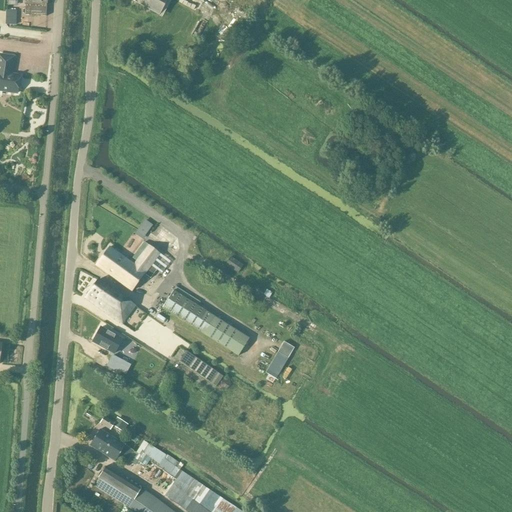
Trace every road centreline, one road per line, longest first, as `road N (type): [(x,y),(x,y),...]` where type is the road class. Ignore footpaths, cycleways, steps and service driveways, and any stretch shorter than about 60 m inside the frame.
road 1 (unclassified): [(45,511),(98,0)]
road 2 (unclassified): [(16,511),(62,0)]
